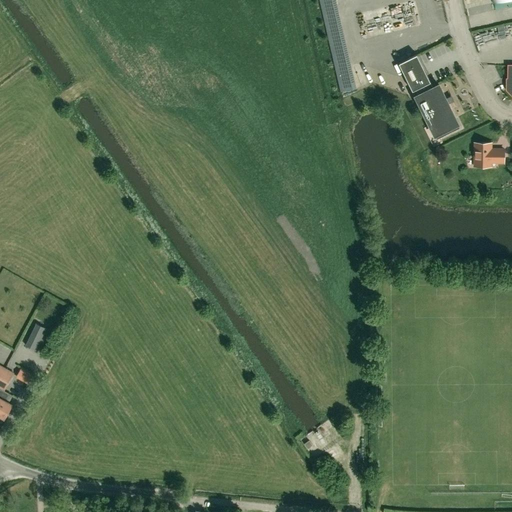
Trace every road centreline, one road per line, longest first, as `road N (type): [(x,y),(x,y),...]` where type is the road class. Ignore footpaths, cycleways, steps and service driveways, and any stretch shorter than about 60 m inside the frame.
road 1 (unclassified): [(191,507),(172,496),(9,467)]
road 2 (unclassified): [(451,0),(484,96),(511,116)]
